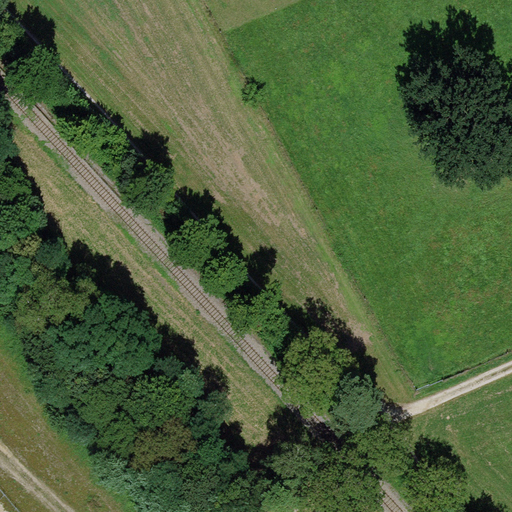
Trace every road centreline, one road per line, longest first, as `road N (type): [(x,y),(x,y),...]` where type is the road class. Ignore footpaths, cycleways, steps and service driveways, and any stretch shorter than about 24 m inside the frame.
road 1 (track): [(0,25),(250,284),(400,416)]
road 2 (track): [(511,367),(355,435)]
